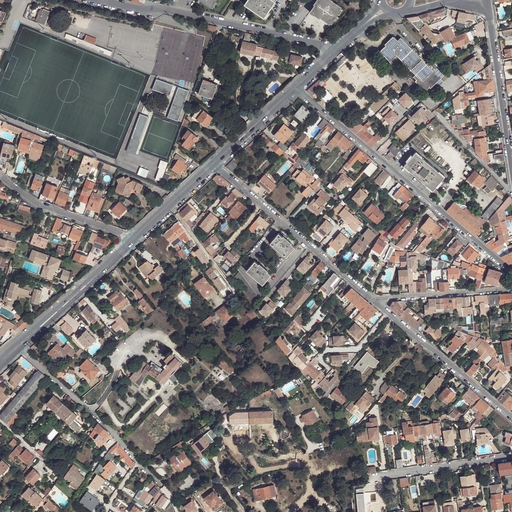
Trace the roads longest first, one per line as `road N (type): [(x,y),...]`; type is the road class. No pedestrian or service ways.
road 1 (unclassified): [(510,271),(294,88)]
road 2 (residential): [(331,53),(218,19),(97,0)]
road 3 (unclassified): [(214,162),(374,299)]
road 4 (residential): [(16,346),(160,484)]
road 5 (unclassified): [(389,311),(511,416)]
road 6 (tertiary): [(488,13),(511,172)]
road 7 (tertiary): [(132,239),(16,346)]
road 8 (residential): [(132,239),(39,205),(0,175)]
road 9 (residential): [(511,455),(368,478)]
road 10 (unclassified): [(374,299),(511,289)]
road 11 (residential): [(293,511),(310,483),(289,458),(249,452),(238,437)]
